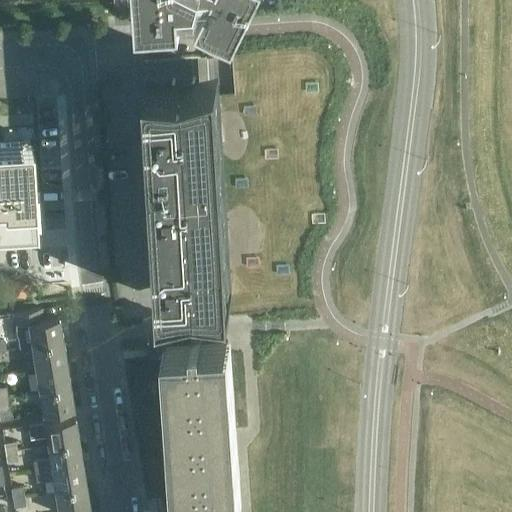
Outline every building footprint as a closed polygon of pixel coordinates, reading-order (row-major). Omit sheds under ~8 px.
[(222,99),(215,100),(217,106),(218,113),(218,117),(218,118),(217,123),(216,125),(216,126),(216,132),(217,137),(218,140),(218,141),(219,143),(219,145),(222,151),(222,152),(222,158),(222,163),(220,170),(219,176),(218,183),(218,191),(220,198),(224,207),(226,215),(227,219),(226,224),(224,228),(224,230),(223,230),(223,232),(222,235),(221,242),(222,243),(222,245),(222,249),(223,256),(226,263),(227,270),(228,272),(228,273),(227,275),(227,276),(227,277),(227,279),(226,279),(226,281),(225,282),(222,286),(224,313),(248,312),(271,310),(271,311),(317,308),(336,307),(338,307),(335,258),(333,227),(331,189),(330,178),(326,113),(322,55),(322,49),(307,50),(245,54),(245,55),(235,56),(238,99),(222,99)] [(215,100),(214,100),(214,99),(213,98),(212,98),(212,97),(211,97),(210,96),(209,96),(208,96),(207,96),(206,96),(198,95),(197,95),(196,95),(196,96),(195,96),(194,96),(194,97),(192,98),(190,99),(188,100),(186,100),(183,101),(181,101),(179,101),(177,101),(172,100),(161,96),(156,97),(155,97),(154,98),(153,99),(153,100),(152,100),(152,101),(152,102),(151,102),(151,103),(151,104),(151,105),(151,106),(151,107),(152,108),(152,116),(153,125),(154,134),(156,140),(158,146),(158,153),(158,168),(157,172),(156,176),(156,180),(156,187),(157,192),(158,198),(159,204),(161,209),(162,221),(162,236),(161,241),(161,245),(160,250),(161,267),(162,273),(163,274),(163,275),(163,276),(164,277),(164,278),(165,279),(166,279),(166,280),(167,280),(168,281),(169,281),(170,281),(182,282),(188,281),(190,281),(192,281),(194,282),(196,282),(198,283),(200,284),(202,285),(203,286),(206,287),(207,288),(208,288),(209,289),(210,289),(212,289),(213,289),(214,289),(216,289),(217,288),(218,288),(219,288),(220,287),(225,282),(226,282),(226,281),(226,280),(226,279),(227,279),(227,278),(227,277),(227,276),(227,275),(228,274),(228,273),(228,272),(228,271),(227,271),(227,270),(226,263),(223,256),(222,249),(221,242),(222,235),(223,230),(226,224),(227,219),(224,207),(220,198),(218,191),(218,183),(219,176),(220,170),(222,163),(222,158),(222,151),(219,145),(217,137),(216,132),(216,125),(218,118),(218,113),(217,106),(215,100)] [(104,130),(123,129),(122,116),(103,117),(104,130)] [(0,226),(25,225),(24,219),(38,218),(37,192),(31,192),(29,151),(20,151),(20,141),(0,141),(0,226)] [(9,288),(23,295),(30,282),(15,274),(9,288)] [(19,347),(31,345),(62,340),(58,316),(43,319),(41,307),(13,311),(19,347)] [(239,511),(234,429),(228,340),(202,342),(201,335),(191,336),(192,343),(167,345),(168,357),(177,511),(239,511)] [(31,345),(35,367),(66,362),(62,340),(31,345)] [(35,367),(39,390),(69,385),(66,362),(35,367)] [(69,385),(39,390),(42,413),(72,409),(73,408),(69,385)] [(8,395),(0,396),(0,418),(12,417),(8,395)] [(73,417),(28,424),(30,436),(46,434),(47,445),(78,440),(74,417),(73,417)] [(4,442),(5,452),(17,450),(15,440),(4,442)] [(33,460),(35,470),(82,463),(78,440),(47,445),(49,457),(33,460)] [(17,450),(5,452),(7,461),(18,459),(17,450)] [(53,478),(55,490),(85,485),(82,463),(35,470),(37,481),(53,478)] [(11,487),(12,496),(24,495),(22,485),(11,487)] [(85,485),(55,490),(58,511),(67,511),(89,509),(85,485)] [(24,495),(12,496),(14,506),(25,504),(24,495)]
